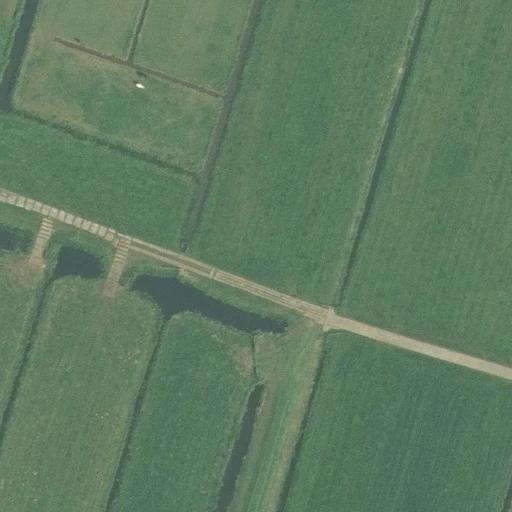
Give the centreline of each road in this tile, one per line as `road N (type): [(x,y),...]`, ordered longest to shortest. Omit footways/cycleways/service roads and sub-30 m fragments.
road 1 (track): [(314,312),(124,240),(107,295)]
road 2 (track): [(314,312),(511,373)]
road 3 (track): [(124,240),(51,212),(33,261)]
